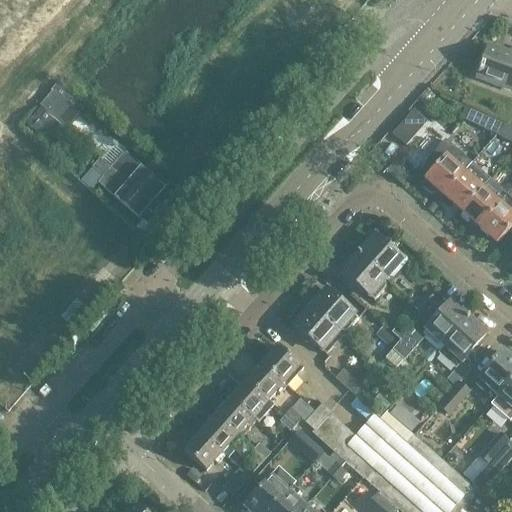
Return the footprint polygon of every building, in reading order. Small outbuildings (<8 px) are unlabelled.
[(0,0),(0,48),(41,0),(0,0)] [(496,58),(474,50),(465,72),(503,87),(511,62),(511,56),(498,51),(496,58)] [(53,142),(83,106),(57,85),(27,122),(53,142)] [(397,137),(408,146),(427,124),(416,115),(397,137)] [(497,136),(505,126),(482,116),(477,127),(497,136)] [(164,190),(141,170),(123,154),(110,168),(151,205),(164,190)] [(423,181),(441,197),(470,165),(463,158),(456,167),(445,157),(423,181)] [(139,219),(151,205),(110,168),(109,169),(100,160),(93,168),(102,177),(97,182),(139,219)] [(470,165),(441,197),(459,213),(481,189),(482,190),(489,181),(470,165)] [(481,189),(459,213),(477,229),(502,201),(495,194),(492,198),(482,190),(481,189)] [(502,201),(477,229),(495,245),(511,226),(511,201),(506,196),(502,201)] [(163,240),(162,239),(142,221),(134,230),(155,248),(163,240)] [(375,237),(358,256),(385,280),(401,261),(375,237)] [(385,280),(358,256),(342,274),(369,298),(385,280)] [(327,291),(311,309),(337,334),(354,315),(327,291)] [(414,308),(423,316),(437,301),(428,292),(414,308)] [(441,350),(468,320),(450,304),(430,326),(421,318),(405,336),(388,320),(374,335),(402,360),(423,335),(441,350)] [(337,334),(311,309),(294,328),(328,358),(331,355),(327,353),(331,349),(332,350),(339,349),(346,341),(337,334)] [(486,336),(468,320),(441,350),(437,355),(455,371),(486,336)] [(302,366),(279,346),(277,348),(261,365),(286,388),(287,388),(284,385),(291,377),(295,380),(303,371),(300,368),(302,366)] [(488,388),(498,397),(511,381),(511,362),(502,353),(474,385),(483,393),(488,388)] [(286,388),(261,365),(245,383),(268,403),(276,394),(279,397),(286,388)] [(343,371),(335,380),(353,397),(361,387),(343,371)] [(510,423),(511,420),(511,381),(498,397),(490,406),(510,423)] [(273,407),(268,403),(245,383),(230,400),(255,423),(257,425),(273,407)] [(471,394),(459,383),(437,408),(449,418),(471,394)] [(366,397),(366,391),(361,387),(355,395),(362,401),(366,397)] [(388,406),(378,397),(372,404),(382,413),(388,406)] [(255,423),(230,400),(214,417),(236,438),(244,429),(248,432),(255,423)] [(383,416),(373,407),(359,423),(363,428),(354,439),(330,416),(331,414),(322,405),(304,424),(314,432),(312,434),(399,511),(496,511),(468,487),(385,415),(383,416)] [(406,414),(397,406),(390,415),(398,422),(406,414)] [(296,427),(302,421),(302,420),(290,410),(284,417),(296,427)] [(236,438),(214,417),(198,435),(224,458),(225,457),(221,455),(229,446),(232,449),(239,441),(236,438)] [(296,427),(284,417),(278,423),(290,434),(296,427)] [(296,447),(304,438),(304,437),(298,432),(290,441),(296,447)] [(486,450),(488,451),(496,458),(509,443),(500,434),(486,450)] [(224,458),(198,435),(182,452),(205,473),(213,464),(216,467),(224,458)] [(511,445),(509,443),(496,458),(505,467),(511,458),(511,445)] [(264,463),(271,455),(259,445),(252,452),(264,463)] [(264,463),(252,452),(247,458),(259,468),(264,463)] [(233,497),(249,479),(239,470),(222,488),(233,497)] [(199,477),(194,483),(201,490),(206,484),(199,477)] [(245,509),(248,511),(272,511),(293,488),(292,487),(285,495),(270,481),(262,490),(260,489),(251,498),(253,500),(245,509)] [(293,488),(272,511),(301,511),(303,510),(293,501),(299,494),(293,488)] [(377,495),(363,511),(378,511),(386,503),(377,495)] [(396,511),(386,503),(378,511),(396,511)]
